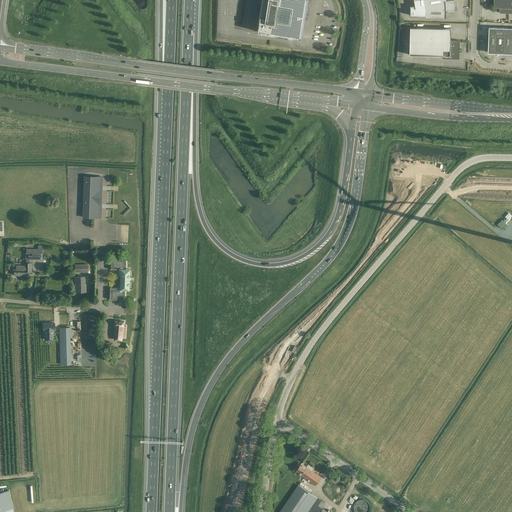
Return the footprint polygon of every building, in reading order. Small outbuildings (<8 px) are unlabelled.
[(301,38),(307,0),(263,0),(262,10),(258,32),(301,38)] [(411,15),(426,16),(426,7),(424,0),(413,0),(415,6),(410,7),(411,15)] [(508,13),(511,13),(511,0),(493,0),(493,8),(508,8),(508,13)] [(426,17),(446,17),(446,12),(455,11),(455,5),(426,7),(426,16),(426,17)] [(488,35),(496,35),(504,36),(504,28),(489,27),(488,35)] [(442,58),(459,58),(460,40),(450,40),(451,29),(410,28),(410,55),(442,56),(442,58)] [(503,53),(510,54),(511,28),(504,28),(504,36),(503,53)] [(496,35),(488,35),(488,53),(495,53),(496,35)] [(496,35),(495,53),(503,53),(504,36),(496,35)] [(84,176),(83,218),(101,219),(103,176),(84,176)] [(17,276),(21,276),(22,274),(25,274),(26,272),(31,272),(32,262),(29,262),(29,260),(40,259),(40,256),(41,256),(41,254),(42,253),(42,245),(37,245),(37,249),(26,249),(26,253),(25,253),(25,259),(26,259),(26,262),(26,266),(16,265),(16,269),(14,269),(13,274),(17,274),(17,276)] [(123,299),(124,299),(124,298),(125,298),(125,297),(125,296),(125,289),(129,290),(130,269),(126,269),(126,263),(126,262),(126,261),(126,260),(125,260),(125,259),(124,259),(124,258),(123,258),(122,258),(114,258),(112,258),(111,258),(111,270),(120,270),(120,275),(121,275),(121,288),(110,288),(110,300),(117,300),(120,300),(121,300),(122,300),(123,300),(123,299)] [(75,272),(88,272),(88,264),(75,265),(75,272)] [(75,277),(76,292),(84,292),(84,277),(75,277)] [(113,337),(125,338),(126,326),(124,326),(124,322),(114,321),(113,337)] [(44,340),(54,339),(54,329),(54,323),(43,323),(43,330),(44,330),(44,340)] [(71,364),(70,347),(60,347),(60,364),(71,364)] [(315,485),(321,477),(301,463),(295,472),(315,485)] [(299,485),(280,511),(327,511),(322,508),(325,503),(299,485)] [(13,511),(9,491),(0,492),(0,511),(13,511)] [(361,506),(359,509),(366,511),(369,502),(359,499),(357,505),(361,506)]
